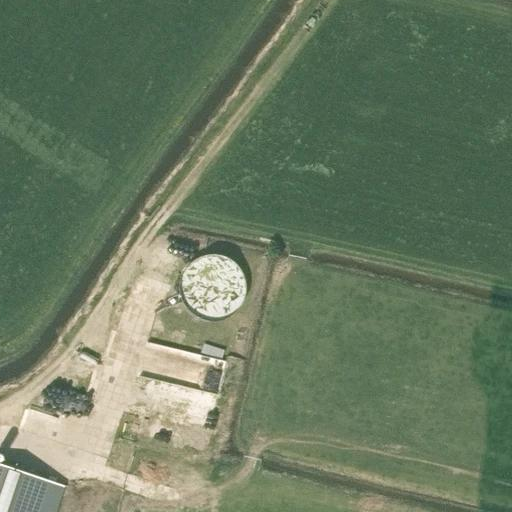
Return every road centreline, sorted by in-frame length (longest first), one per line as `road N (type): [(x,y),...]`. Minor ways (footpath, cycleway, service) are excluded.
road 1 (track): [(0,417),(84,334),(154,225),(328,0)]
road 2 (track): [(81,466),(151,290)]
